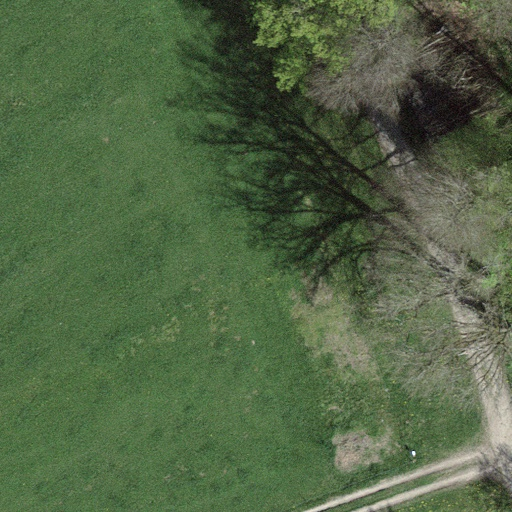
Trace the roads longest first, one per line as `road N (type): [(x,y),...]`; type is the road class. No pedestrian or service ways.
road 1 (track): [(505,511),(437,386),(263,0)]
road 2 (track): [(286,511),(330,492),(437,386)]
